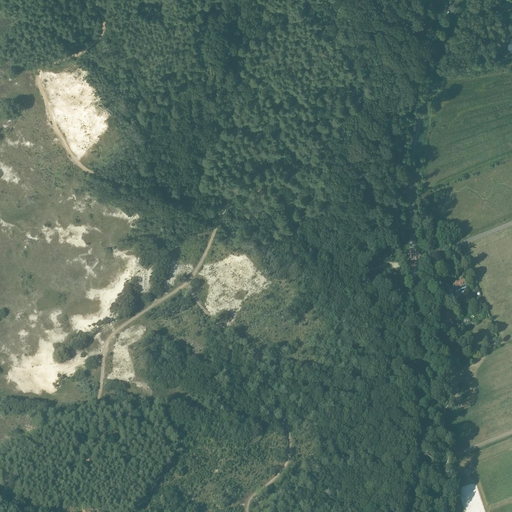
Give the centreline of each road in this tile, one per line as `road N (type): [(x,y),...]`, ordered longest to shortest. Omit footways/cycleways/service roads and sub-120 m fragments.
road 1 (unknown): [(383,264),(358,190),(289,70),(298,29),(320,0)]
road 2 (secondary): [(413,260),(411,161),(436,44),(455,0)]
road 3 (unknown): [(383,264),(382,425),(368,451),(376,477),(370,511)]
road 4 (secondary): [(410,511),(423,401),(413,260)]
